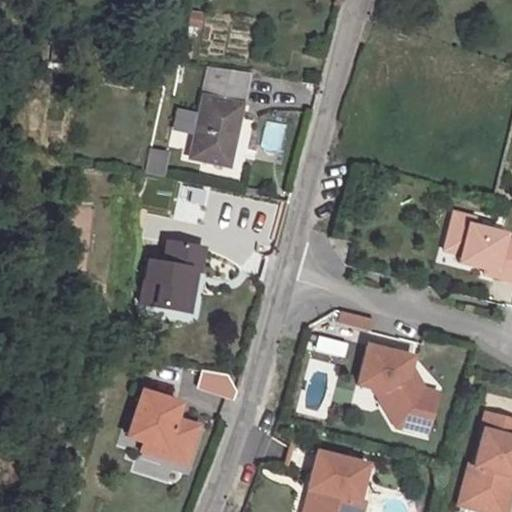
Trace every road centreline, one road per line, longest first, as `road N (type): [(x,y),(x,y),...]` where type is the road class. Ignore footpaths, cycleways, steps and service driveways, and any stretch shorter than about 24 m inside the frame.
road 1 (residential): [(281,278),(355,0)]
road 2 (residential): [(206,511),(237,441),(281,278)]
road 3 (residential): [(511,336),(281,278)]
